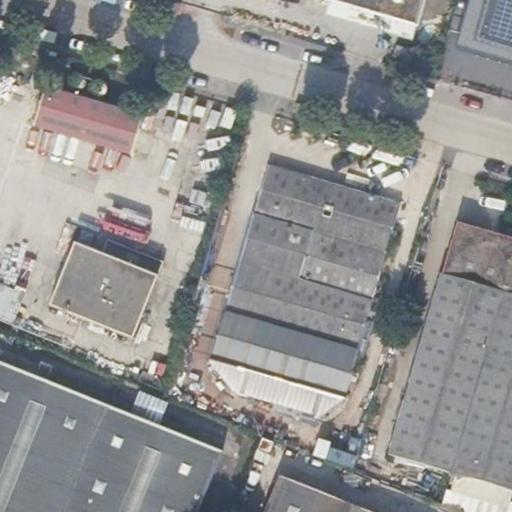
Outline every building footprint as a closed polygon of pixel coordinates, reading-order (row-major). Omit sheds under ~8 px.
[(329,0),(326,16),(384,33),(389,14),(339,0),(329,0)] [(423,0),(339,0),(389,14),(417,22),(423,0)] [(511,57),(511,35),(483,27),(479,39),(472,37),(483,0),(463,0),(452,39),(511,57)] [(511,0),(483,0),(472,37),(479,39),(483,27),(511,35),(511,0)] [(389,14),(384,33),(411,41),(417,22),(389,14)] [(151,110),(55,81),(45,124),(140,153),(151,110)] [(247,367),(284,378),(339,185),(272,165),(227,310),(260,320),(247,367)] [(339,185),(284,378),(334,394),(345,397),(401,204),(339,185)] [(465,224),(397,456),(511,489),(511,227),(509,237),(465,224)] [(109,240),(104,254),(76,243),(51,306),(134,339),(165,262),(109,240)] [(0,318),(11,321),(20,291),(0,285),(0,318)] [(198,511),(222,453),(128,415),(131,406),(110,397),(107,405),(49,381),(53,370),(7,352),(2,363),(0,361),(0,511),(198,511)] [(343,404),(345,397),(334,394),(332,400),(343,404)] [(268,511),(399,511),(323,481),(319,491),(283,477),(268,511)]
